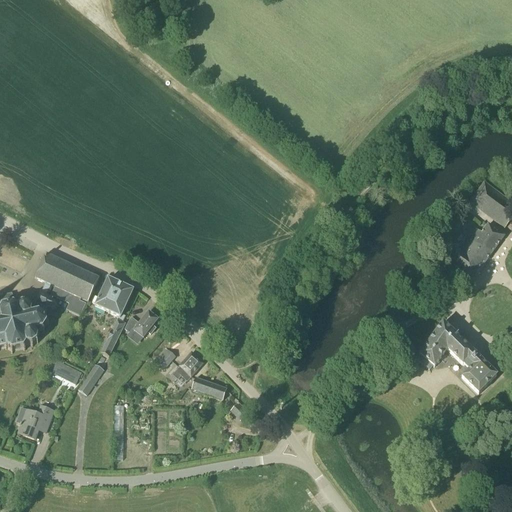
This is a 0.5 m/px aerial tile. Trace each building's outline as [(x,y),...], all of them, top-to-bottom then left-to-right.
[(504,229),(511,218),(511,204),(484,183),(469,203),(504,229)] [(504,238),(487,226),(481,234),(476,230),(458,253),(453,249),(445,261),(472,281),(504,238)] [(5,254),(1,265),(25,276),(30,265),(5,254)] [(45,285),(50,287),(54,289),(50,297),(68,305),(65,311),(79,318),(85,305),(79,302),(80,301),(87,305),(99,280),(45,255),(43,260),(34,280),(45,285)] [(108,360),(125,326),(122,324),(125,318),(121,316),(133,292),(107,280),(94,308),(117,319),(100,356),(108,360)] [(45,297),(50,287),(45,285),(40,294),(39,294),(34,305),(34,306),(31,312),(31,311),(28,306),(22,305),(17,308),(14,305),(11,295),(0,297),(0,307),(0,309),(0,350),(6,349),(6,350),(11,353),(23,350),(26,346),(31,347),(37,343),(37,337),(35,333),(42,331),(46,325),(45,318),(44,317),(46,312),(47,311),(48,310),(51,311),(54,310),(56,307),(55,303),(52,302),(52,300),(45,297)] [(152,328),(157,321),(148,314),(139,325),(131,319),(128,323),(124,331),(129,335),(131,331),(133,332),(142,340),(147,334),(150,336),(155,330),(152,328)] [(496,377),(442,324),(419,357),(420,358),(417,362),(429,372),(432,368),(434,369),(446,351),(462,367),(463,367),(468,372),(461,379),(478,396),(496,377)] [(164,371),(175,359),(164,349),(153,362),(154,362),(152,365),(154,367),(156,365),(164,371)] [(186,383),(202,366),(191,355),(171,377),(177,382),(180,378),(186,383)] [(75,387),(78,380),(81,375),(65,367),(59,364),(56,363),(51,375),(75,387)] [(101,377),(90,370),(77,388),(89,396),(101,377)] [(222,403),(226,391),(195,380),(191,392),(222,403)] [(239,423),(247,416),(237,406),(229,413),(239,423)] [(113,408),(113,462),(122,462),(122,408),(113,408)] [(24,419),(18,436),(34,442),(40,425),(48,428),(53,413),(52,413),(46,411),(40,409),(39,412),(37,416),(30,414),(28,417),(25,416),(24,419)]
